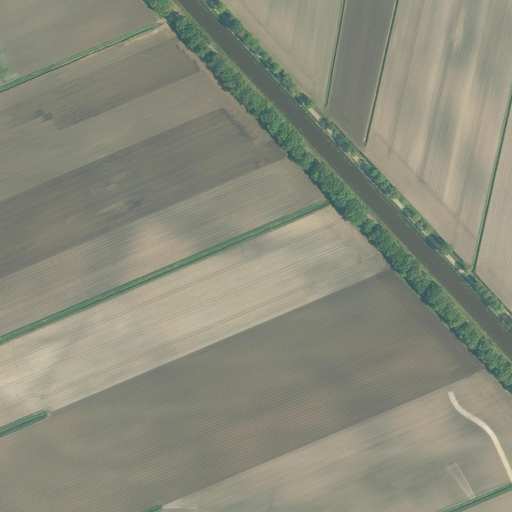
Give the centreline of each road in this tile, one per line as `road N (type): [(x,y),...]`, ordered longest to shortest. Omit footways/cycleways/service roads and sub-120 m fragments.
road 1 (track): [(165,0),(511,371)]
road 2 (track): [(511,322),(214,0)]
